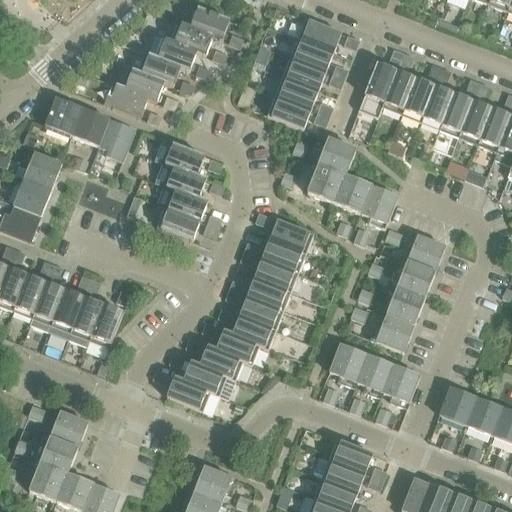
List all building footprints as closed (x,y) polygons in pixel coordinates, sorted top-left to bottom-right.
[(468,0),(468,2),(487,9),(490,0),(468,0)] [(511,0),(490,0),(487,9),(506,17),(511,0)] [(188,10),(181,29),(186,31),(185,32),(212,42),(212,43),(221,46),(229,27),(188,10)] [(454,35),(457,30),(439,23),(436,28),(454,35)] [(305,24),(297,44),(331,58),(339,38),(305,24)] [(205,61),(212,43),(212,42),(185,32),(186,31),(181,29),(172,26),(165,45),(197,58),(196,58),(205,61)] [(360,41),(349,37),(343,51),(354,55),(360,41)] [(150,39),(143,57),(153,61),(153,63),(180,73),(180,74),(189,78),(196,58),(197,58),(165,45),(150,39)] [(239,53),(243,44),(232,39),(228,49),(239,53)] [(297,44),(290,63),(324,77),(331,58),(297,44)] [(389,66),(399,70),(404,58),(393,54),(389,66)] [(223,69),(227,59),(216,55),(212,64),(223,69)] [(139,56),(131,75),(137,77),(137,78),(164,88),(164,89),(173,92),(180,74),(180,73),(153,63),(153,61),(143,57),(143,58),(139,56)] [(109,58),(107,65),(114,68),(117,60),(109,58)] [(412,62),(404,58),(399,70),(408,73),(412,62)] [(290,63),(282,82),(317,95),(324,77),(290,63)] [(362,105),(382,113),(396,77),(376,69),(362,105)] [(426,80),(437,84),(441,73),(431,69),(426,80)] [(335,70),(331,79),(343,84),(346,74),(335,70)] [(206,85),(210,75),(199,71),(195,80),(206,85)] [(123,72),(116,91),(121,93),(120,94),(147,104),(147,105),(156,109),(164,89),(164,88),(137,78),(137,77),(131,75),(123,72)] [(449,76),(441,73),(437,84),(445,88),(449,76)] [(78,87),(85,90),(89,80),(82,77),(78,87)] [(382,113),(402,120),(416,84),(396,77),(382,113)] [(339,93),(343,84),(331,79),(328,88),(339,93)] [(282,82),(275,100),(310,113),(317,95),(282,82)] [(402,120),(420,127),(434,92),(416,84),(402,120)] [(463,95),(475,99),(479,88),(468,84),(463,95)] [(190,100),(194,90),(183,86),(179,95),(190,100)] [(487,91),(479,88),(475,99),(482,102),(487,91)] [(139,123),(147,105),(147,104),(120,94),(121,93),(116,91),(111,89),(103,109),(139,123)] [(420,127),(439,135),(453,99),(434,92),(420,127)] [(439,135),(458,142),(472,106),(453,99),(439,135)] [(502,110),(511,113),(511,101),(507,99),(502,110)] [(303,133),(310,113),(275,100),(268,120),(303,133)] [(173,116),(177,106),(166,102),(162,111),(173,116)] [(44,131),(71,142),(82,114),(55,103),(44,131)] [(458,142),(478,150),(492,114),(472,106),(458,142)] [(320,108),(317,116),(329,121),(332,113),(320,108)] [(71,142),(97,152),(108,124),(82,114),(71,142)] [(478,150),(496,157),(510,121),(492,114),(478,150)] [(325,131),(329,121),(317,116),(313,127),(325,131)] [(158,131),(161,121),(150,117),(146,126),(158,131)] [(493,163),(511,170),(511,168),(511,122),(510,121),(496,157),(493,163)] [(134,134),(108,124),(97,152),(107,156),(105,160),(122,167),(134,134)] [(33,152),(36,142),(27,138),(23,148),(33,152)] [(327,144),(317,170),(345,181),(355,155),(327,144)] [(152,166),(160,169),(169,172),(170,171),(196,181),(197,180),(204,162),(160,145),(152,166)] [(386,156),(401,161),(403,156),(405,150),(390,145),(388,150),(386,156)] [(302,161),(306,151),(296,147),(292,157),(302,161)] [(97,152),(88,178),(97,181),(105,160),(107,156),(97,152)] [(426,166),(429,157),(423,155),(419,157),(417,163),(426,166)] [(14,181),(23,184),(50,195),(61,168),(33,157),(26,175),(17,172),(14,181)] [(0,170),(5,173),(9,163),(0,159),(0,170)] [(83,176),(87,166),(76,162),(72,172),(83,176)] [(219,178),(222,168),(211,163),(207,173),(219,178)] [(153,187),(162,191),(171,194),(172,193),(198,204),(198,203),(206,184),(197,180),(196,181),(170,171),(169,172),(160,169),(153,187)] [(306,198),(334,209),(345,181),(317,170),(306,198)] [(468,172),(464,181),(483,189),(487,180),(468,172)] [(113,187),(116,177),(108,174),(104,184),(113,187)] [(290,191),(294,181),(284,177),(280,187),(290,191)] [(334,209),(360,219),(371,191),(345,181),(334,209)] [(23,184),(12,210),(40,221),(50,195),(23,184)] [(220,200),(224,191),(212,186),(208,196),(220,200)] [(155,209),(164,213),(164,212),(199,226),(207,206),(198,203),(198,204),(172,193),(171,194),(162,191),(155,209)] [(397,202),(371,191),(360,219),(370,223),(368,227),(384,234),(397,202)] [(0,236),(30,248),(40,221),(12,210),(9,220),(4,218),(3,221),(0,220),(0,236)] [(192,246),(199,226),(164,212),(164,213),(157,232),(192,246)] [(266,232),(270,223),(259,218),(255,228),(266,232)] [(210,219),(206,229),(217,233),(221,224),(210,219)] [(277,226),(269,246),(304,260),(312,239),(277,226)] [(340,226),(335,237),(347,241),(351,230),(340,226)] [(214,242),(217,233),(206,229),(202,238),(214,242)] [(359,232),(353,246),(364,250),(370,236),(359,232)] [(397,249),(401,239),(389,234),(385,245),(397,249)] [(408,250),(405,257),(402,266),(406,267),(406,268),(434,279),(444,251),(417,240),(412,252),(408,250)] [(269,246),(261,265),(297,279),(304,260),(269,246)] [(247,248),(243,258),(254,262),(258,252),(247,248)] [(2,263),(11,266),(15,255),(6,251),(2,263)] [(25,258),(15,255),(11,266),(20,270),(25,258)] [(251,270),(254,262),(243,258),(240,266),(251,270)] [(261,265),(254,284),(289,298),(297,279),(261,265)] [(40,277),(49,281),(54,269),(45,266),(40,277)] [(382,272),(371,268),(367,278),(378,283),(382,272)] [(406,268),(396,293),(424,303),(434,279),(406,268)] [(0,294),(8,273),(0,269),(0,294)] [(63,273),(54,269),(49,281),(59,285),(63,273)] [(0,294),(0,310),(13,316),(27,280),(8,273),(0,294)] [(13,316),(31,323),(33,324),(47,288),(27,280),(13,316)] [(78,292),(87,296),(92,284),(83,280),(78,292)] [(101,288),(92,284),(87,296),(97,299),(101,288)] [(254,284),(246,303),(282,317),(289,298),(254,284)] [(232,286),(228,295),(239,300),(243,290),(232,286)] [(49,330),(52,331),(66,295),(47,288),(33,324),(31,323),(28,329),(47,336),(49,330)] [(361,292),(357,303),(369,307),(373,296),(361,292)] [(396,293),(389,311),(386,319),(414,330),(424,303),(396,293)] [(511,306),(511,294),(507,293),(503,302),(511,306)] [(52,331),(69,338),(71,338),(85,303),(66,295),(52,331)] [(126,311),(131,299),(121,295),(116,307),(126,311)] [(236,309),(239,300),(228,295),(225,304),(236,309)] [(88,345),(90,346),(104,310),(85,303),(71,338),(69,338),(67,344),(85,351),(88,345)] [(246,303),(239,321),(275,335),(282,317),(246,303)] [(122,317),(104,310),(90,346),(108,353),(122,317)] [(354,310),(350,321),(364,326),(368,315),(354,310)] [(228,328),(232,318),(221,314),(218,323),(228,328)] [(403,356),(410,338),(414,330),(386,319),(382,330),(376,328),(370,343),(403,356)] [(267,354),(275,335),(239,321),(232,339),(258,349),(258,351),(267,354)] [(212,342),(216,333),(205,329),(202,338),(212,342)] [(250,370),(258,351),(258,349),(232,339),(223,336),(216,354),(242,365),(242,366),(250,370)] [(197,358),(200,349),(189,344),(186,354),(197,358)] [(354,393),(356,388),(355,387),(366,360),(339,349),(328,377),(340,381),(338,386),(354,393)] [(234,386),(242,366),(242,365),(216,354),(206,351),(199,370),(225,380),(225,382),(234,386)] [(180,374),(184,364),(173,360),(169,369),(180,374)] [(380,403),(382,398),(381,397),(392,370),(366,360),(355,387),(356,388),(365,391),(363,397),(380,403)] [(217,401),(225,382),(225,380),(199,370),(190,367),(183,386),(209,396),(209,397),(217,401)] [(100,368),(96,378),(104,381),(108,371),(100,368)] [(419,380),(405,375),(392,370),(381,397),(382,398),(392,401),(389,407),(406,413),(419,380)] [(164,389),(167,380),(156,375),(153,385),(164,389)] [(201,416),(209,397),(209,396),(183,386),(174,382),(167,402),(201,416)] [(438,420),(465,430),(476,402),(449,392),(438,420)] [(333,410),(338,397),(328,393),(323,406),(333,410)] [(465,430),(491,441),(502,413),(476,402),(465,430)] [(359,420),(364,407),(354,403),(349,416),(359,420)] [(243,411),(236,408),(233,415),(240,418),(243,411)] [(46,415),(32,410),(28,420),(42,426),(46,415)] [(491,441),(511,448),(511,416),(502,413),(491,441)] [(385,430),(390,417),(380,414),(375,426),(385,430)] [(44,443),(48,444),(77,455),(87,427),(59,417),(55,427),(50,426),(44,443)] [(450,455),(454,445),(444,441),(440,451),(450,455)] [(39,469),(64,479),(67,480),(77,455),(48,444),(39,469)] [(19,445),(15,455),(26,459),(30,449),(19,445)] [(335,445),(327,465),(363,479),(371,459),(335,445)] [(477,465),(481,455),(470,451),(466,461),(477,465)] [(503,476),(507,465),(497,461),(493,472),(503,476)] [(327,465),(320,484),(356,498),(363,479),(327,465)] [(28,496),(55,507),(64,479),(39,469),(28,496)] [(19,475),(8,471),(4,482),(15,486),(19,475)] [(202,471),(192,498),(219,509),(223,499),(229,502),(236,484),(202,471)] [(374,472),(370,482),(382,487),(386,477),(374,472)] [(83,511),(92,490),(67,480),(64,479),(55,507),(68,511),(83,511)] [(379,495),(382,487),(370,482),(366,490),(379,495)] [(11,496),(15,487),(6,483),(2,492),(11,496)] [(320,484),(312,503),(334,511),(350,511),(356,498),(320,484)] [(401,511),(423,511),(432,491),(413,484),(401,511)] [(113,511),(118,500),(92,490),(83,511),(113,511)] [(275,510),(280,511),(286,511),(293,495),(283,491),(275,510)] [(423,511),(445,511),(451,499),(432,491),(423,511)] [(192,498),(186,511),(218,511),(219,509),(192,498)] [(467,511),(470,506),(451,499),(445,511),(467,511)] [(239,511),(249,511),(252,505),(239,500),(235,510),(239,511)] [(334,511),(312,503),(308,511),(334,511)]
